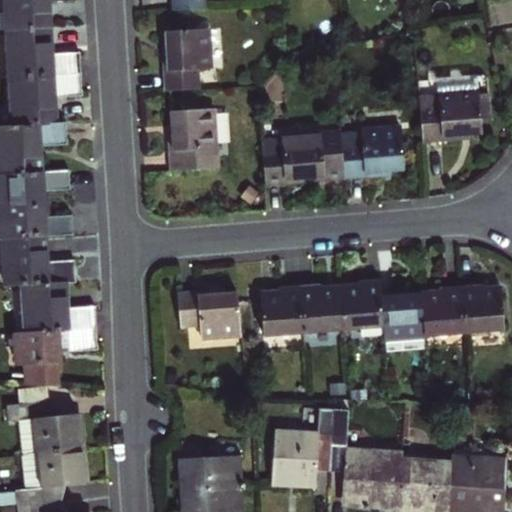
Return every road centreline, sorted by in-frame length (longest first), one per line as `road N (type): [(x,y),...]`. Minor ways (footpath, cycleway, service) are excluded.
road 1 (residential): [(125,248),(511,214)]
road 2 (residential): [(136,511),(125,248)]
road 3 (residential): [(125,248),(108,0)]
